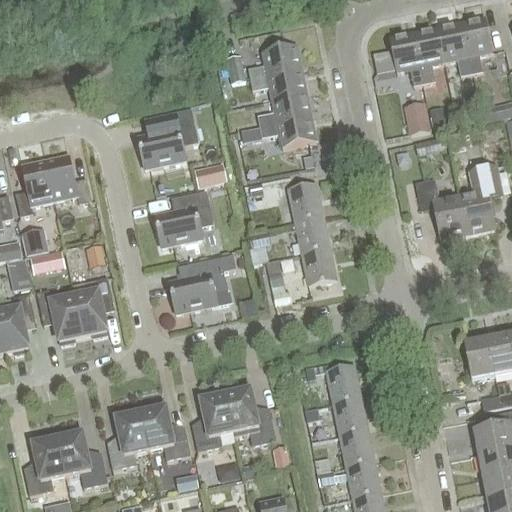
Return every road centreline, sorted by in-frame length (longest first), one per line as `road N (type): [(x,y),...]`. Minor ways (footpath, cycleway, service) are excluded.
road 1 (residential): [(402,313),(344,48),(355,21),(409,1)]
road 2 (residential): [(0,140),(67,126),(91,132),(108,153),(154,362)]
road 3 (residential): [(154,362),(402,313)]
road 4 (residential): [(445,511),(402,313)]
road 5 (residential): [(0,408),(154,362)]
